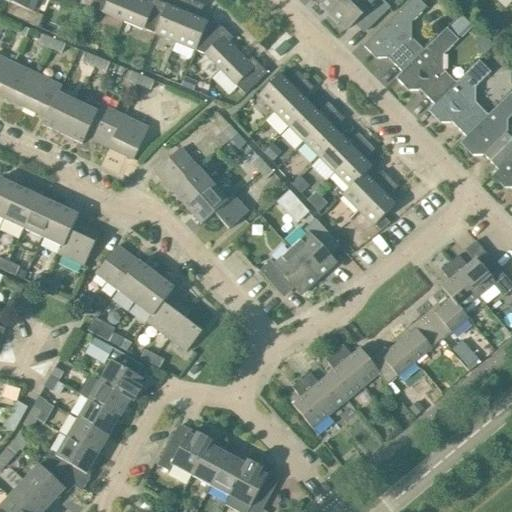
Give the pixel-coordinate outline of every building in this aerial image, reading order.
[(40,28),(45,16),(38,13),(43,0),(5,0),(5,1),(18,7),(14,18),(40,28)] [(92,8),(95,0),(81,0),(79,6),(91,11),(92,8)] [(120,20),(128,0),(95,0),(92,8),(120,20)] [(153,5),(139,0),(128,0),(120,20),(149,31),(161,3),(155,0),(153,5)] [(177,43),(194,2),(190,0),(180,0),(176,10),(167,6),(168,6),(161,3),(149,31),(177,43)] [(318,0),(331,13),(344,0),(318,0)] [(376,0),(375,1),(374,0),(344,0),(331,13),(347,30),(357,21),(367,31),(390,8),(382,0),(376,0)] [(412,23),(427,8),(418,0),(411,0),(365,47),(376,59),(388,58),(402,73),(403,73),(425,51),(412,39),(412,23)] [(205,55),(223,37),(228,33),(225,30),(219,27),(206,22),(207,22),(197,19),(203,5),(194,2),(177,43),(205,55)] [(448,30),(459,40),(467,32),(457,21),(448,30)] [(26,39),(30,30),(21,26),(17,36),(26,39)] [(457,84),(456,83),(444,71),(444,55),(459,40),(448,30),(447,29),(425,51),(403,73),(402,73),(396,78),(409,91),(420,91),(420,90),(435,105),(457,84)] [(51,49),(55,40),(42,35),(39,44),(51,49)] [(225,75),(243,57),(223,37),(205,55),(225,75)] [(55,40),(51,49),(62,54),(66,45),(55,40)] [(95,68),(99,59),(87,54),(83,63),(95,68)] [(0,85),(2,87),(13,64),(0,57),(0,85)] [(253,67),(243,57),(225,75),(245,95),(267,73),(257,63),(253,67)] [(99,59),(95,68),(107,73),(110,63),(99,59)] [(457,84),(435,105),(428,111),(441,124),(451,123),(452,122),(467,138),(489,116),(488,116),(476,103),(476,88),(491,73),(480,61),(456,83),(457,84)] [(0,96),(22,107),(37,75),(13,64),(2,87),(0,91),(0,96)] [(140,86),(143,77),(132,72),(128,81),(140,86)] [(274,112),(306,80),(298,72),(288,83),(280,75),(258,96),(274,112)] [(59,94),(62,87),(37,75),(22,107),(46,118),(57,94),(59,94)] [(143,77),(140,86),(151,91),(155,81),(143,77)] [(185,78),(181,86),(193,91),(196,83),(185,78)] [(289,127),(311,106),(303,99),(314,88),(306,80),(274,112),(289,127)] [(42,125),(62,135),(77,103),(59,94),(57,94),(46,118),(42,125)] [(508,120),(511,116),(511,94),(488,116),(489,116),(467,138),(460,144),(473,156),(484,156),(498,170),(499,171),(511,157),(511,138),(508,134),(508,120)] [(96,112),(77,103),(62,135),(82,145),(86,137),(98,113),(96,112)] [(304,143),(336,111),(328,103),(318,113),(311,106),(289,127),(304,143)] [(98,113),(86,137),(109,149),(124,117),(100,105),(96,112),(98,113)] [(319,158),(341,137),(334,129),(344,119),(336,111),(304,143),(319,158)] [(109,149),(133,160),(149,128),(124,117),(109,149)] [(222,132),(231,141),(238,134),(229,125),(222,132)] [(238,134),(231,141),(239,150),(246,144),(238,134)] [(335,173),(366,142),(359,134),(348,144),(341,137),(319,158),(335,173)] [(375,150),(366,142),(335,173),(349,188),(350,189),(365,174),(372,168),(364,160),(375,150)] [(281,153),(273,145),(265,153),(273,161),(281,153)] [(172,193),(199,169),(181,149),(154,172),(172,193)] [(259,172),(266,165),(258,157),(251,164),(259,172)] [(498,170),(493,176),(504,188),(511,188),(511,157),(499,171),(498,170)] [(273,173),(266,165),(259,172),(266,180),(273,173)] [(186,209),(213,185),(199,169),(172,193),(186,209)] [(359,212),(390,179),(382,171),(372,181),(365,174),(350,189),(349,188),(342,195),(343,196),(359,212)] [(292,185),(301,193),(308,186),(300,178),(292,185)] [(0,218),(4,220),(19,188),(0,179),(0,218)] [(381,231),(390,224),(383,217),(395,205),(388,198),(398,187),(390,179),(359,212),(374,227),(376,225),(381,231)] [(213,185),(186,209),(201,225),(214,214),(228,202),(227,201),(213,185)] [(24,229),(39,197),(19,188),(4,220),(24,229)] [(277,202),(287,213),(298,202),(288,191),(277,202)] [(228,202),(214,214),(229,230),(248,213),(233,196),(227,201),(228,202)] [(43,239),(58,207),(39,197),(24,229),(43,239)] [(63,248),(75,223),(78,216),(58,207),(43,239),(62,247),(63,248)] [(318,279),(335,263),(326,254),(337,244),(315,220),(304,231),(308,235),(291,250),(318,279)] [(62,247),(59,255),(84,266),(99,234),(75,223),(63,248),(62,247)] [(114,289),(136,260),(117,246),(96,275),(114,289)] [(318,279),(291,250),(275,265),(271,261),(259,271),(281,295),(292,285),(301,295),(318,279)] [(468,267),(459,256),(449,263),(478,298),(494,285),(504,298),(511,290),(511,285),(491,260),(483,267),(477,260),(468,267)] [(0,269),(5,272),(9,263),(0,258),(0,269)] [(133,302),(154,274),(136,260),(114,289),(133,302)] [(9,263),(5,272),(16,277),(20,267),(9,263)] [(462,311),(478,298),(449,263),(441,270),(451,282),(443,289),(452,300),(452,299),(462,312),(462,311)] [(32,284),(44,289),(49,280),(36,274),(32,284)] [(169,296),(174,289),(154,274),(133,302),(152,316),(168,295),(169,296)] [(60,285),(49,280),(44,289),(56,294),(60,285)] [(81,295),(77,304),(89,309),(93,300),(81,295)] [(168,295),(152,316),(147,323),(166,338),(182,317),(184,319),(190,312),(188,310),(169,296),(168,295)] [(462,312),(452,299),(452,300),(442,308),(438,304),(422,317),(441,341),(451,332),(452,333),(468,319),(462,311),(462,312)] [(182,317),(166,338),(186,353),(202,332),(184,319),(182,317)] [(415,363),(441,341),(422,317),(406,330),(410,335),(399,344),(415,363)] [(113,334),(114,333),(103,327),(98,337),(109,342),(113,334)] [(124,339),(113,334),(109,342),(120,348),(124,339)] [(112,348),(95,339),(87,353),(110,366),(100,382),(135,402),(142,390),(138,387),(142,380),(132,373),(138,363),(112,348)] [(478,358),(479,357),(462,339),(453,348),(469,366),(467,367),(470,370),(481,361),(478,358)] [(415,363),(399,344),(389,352),(385,348),(370,361),(369,361),(379,373),(379,374),(388,385),(415,363)] [(353,358),(343,346),(335,353),(363,387),(379,374),(379,373),(369,361),(370,361),(361,351),(353,358)] [(151,364),(155,355),(146,350),(141,359),(151,364)] [(458,362),(448,350),(440,356),(450,368),(458,362)] [(346,401),(363,387),(335,353),(326,361),(336,373),(328,379),(346,401)] [(160,369),(165,360),(155,355),(151,364),(160,369)] [(55,368),(50,377),(59,382),(64,373),(55,368)] [(320,385),(310,373),(302,381),(330,414),(346,401),(328,379),(320,385)] [(53,393),(59,382),(50,377),(44,388),(53,393)] [(313,429),(330,414),(302,381),(293,388),(303,400),(295,407),(313,429)] [(135,402),(100,382),(89,400),(120,418),(130,400),(134,403),(135,402)] [(39,397),(29,415),(37,420),(44,424),(54,407),(46,403),(47,402),(39,397)] [(109,437),(120,418),(89,400),(78,419),(109,437)] [(14,432),(28,408),(17,402),(0,431),(14,432)] [(409,409),(415,417),(423,410),(417,402),(409,409)] [(31,430),(37,420),(29,415),(23,425),(31,430)] [(98,456),(109,437),(78,419),(67,438),(98,456)] [(169,472),(172,466),(192,476),(208,445),(209,446),(211,441),(198,434),(195,438),(188,434),(182,445),(171,440),(157,466),(169,472)] [(11,446),(18,452),(21,448),(23,451),(30,443),(21,435),(11,446)] [(87,474),(98,456),(67,438),(57,456),(87,474)] [(208,445),(192,476),(211,486),(227,455),(209,446),(208,445)] [(8,463),(18,452),(11,446),(2,457),(8,463)] [(87,474),(57,456),(51,453),(40,465),(66,489),(64,490),(68,493),(74,487),(82,492),(91,476),(87,474)] [(246,465),(227,455),(211,486),(230,497),(246,466),(246,465)] [(0,472),(8,463),(2,457),(0,458),(0,472)] [(230,497),(226,506),(236,511),(261,511),(271,494),(261,488),(267,477),(259,473),(262,468),(248,461),(246,465),(246,466),(230,497)] [(50,506),(64,490),(66,489),(40,465),(24,482),(50,506)] [(24,511),(43,511),(50,506),(24,482),(10,498),(24,511)] [(24,511),(10,498),(0,507),(0,511),(24,511)]
